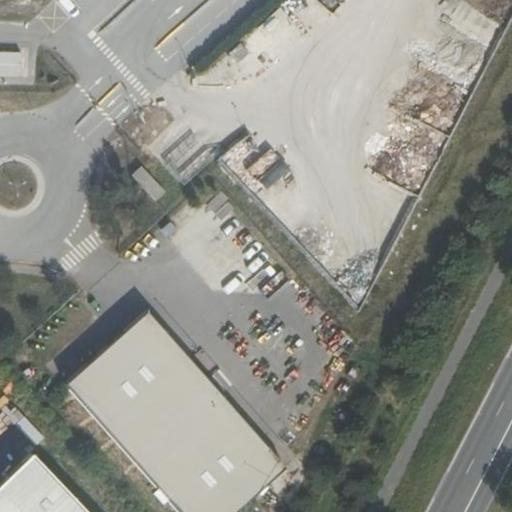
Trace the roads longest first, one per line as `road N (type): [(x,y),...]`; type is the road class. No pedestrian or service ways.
road 1 (unclassified): [(0,244),(45,238),(74,192),(53,141),(35,130),(0,129)]
road 2 (primary): [(511,402),(455,511)]
